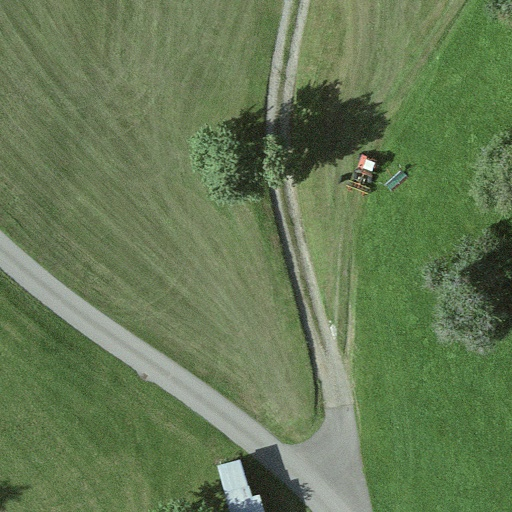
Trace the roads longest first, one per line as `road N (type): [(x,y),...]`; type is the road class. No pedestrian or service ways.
road 1 (track): [(310,0),(277,135),(353,511)]
road 2 (track): [(0,246),(71,313),(268,449),(338,511)]
